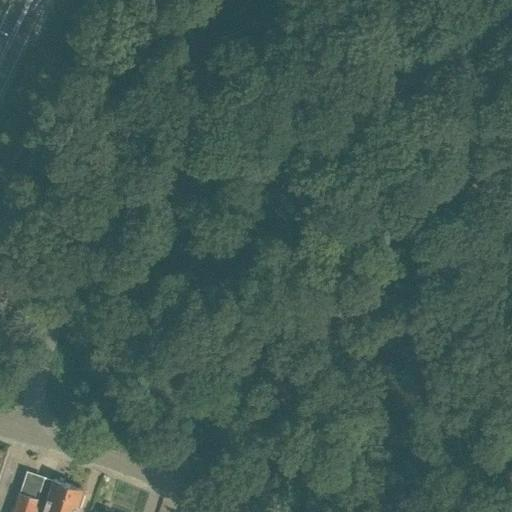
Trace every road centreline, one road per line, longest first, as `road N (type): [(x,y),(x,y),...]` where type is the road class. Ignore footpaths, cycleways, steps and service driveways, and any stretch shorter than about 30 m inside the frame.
road 1 (unclassified): [(21,431),(51,322),(209,0)]
road 2 (unclassified): [(226,511),(135,469),(21,431)]
